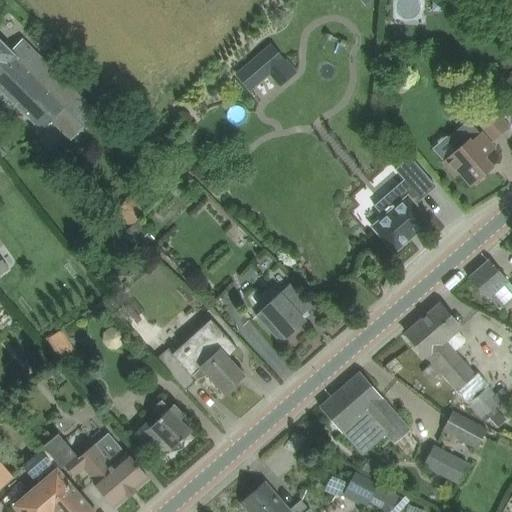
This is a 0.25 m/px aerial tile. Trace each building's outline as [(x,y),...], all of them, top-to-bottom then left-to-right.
[(0,88),(42,130),(64,108),(85,128),(99,114),(66,81),(67,80),(23,37),(10,50),(0,40),(0,88)] [(270,73),(285,61),(272,45),(237,75),(250,90),(270,73)] [(484,157),(495,149),(482,133),(481,134),(469,120),(449,138),(457,147),(459,149),(444,162),(456,176),(461,172),(472,185),(487,172),(485,170),(491,165),(484,157)] [(430,222),(415,204),(412,201),(418,195),(421,198),(436,185),(411,157),(396,170),(408,183),(393,196),(390,193),(374,206),(384,217),(373,227),(395,252),(410,239),(408,238),(414,232),(416,234),(430,222)] [(119,208),(135,223),(147,210),(131,195),(119,208)] [(155,239),(143,226),(133,235),(145,248),(155,239)] [(508,283),(490,260),(469,278),(488,300),(490,299),(502,312),(511,302),(511,292),(506,285),(508,283)] [(305,321),(300,316),(309,307),(290,286),(273,301),(257,317),(281,342),(287,337),(305,321)] [(440,303),(406,333),(433,363),(422,372),(435,386),(443,379),(456,394),(458,392),(468,403),(489,385),(479,373),(476,375),(446,340),(459,329),(440,303)] [(197,380),(207,374),(224,393),(223,393),(224,394),(245,375),(229,357),(238,349),(211,319),(173,354),(169,349),(156,360),(184,391),(197,380)] [(63,329),(48,339),(60,359),(61,359),(64,364),(77,356),(74,351),(75,350),(63,329)] [(396,444),(407,434),(411,430),(374,388),(361,373),(321,407),(362,456),(388,434),(396,444)] [(135,433),(141,439),(155,454),(166,442),(173,450),(193,431),(182,419),(186,416),(175,404),(169,409),(162,402),(153,410),(157,413),(160,417),(150,426),(147,422),(135,433)] [(457,403),(442,431),(476,450),(488,429),(466,417),(469,409),(457,403)] [(507,420),(498,410),(489,417),(499,427),(507,420)] [(149,479),(127,453),(112,465),(94,444),(79,457),(59,433),(43,447),(62,469),(66,466),(75,477),(85,469),(116,507),(149,479)] [(469,464),(434,445),(423,466),(459,484),(469,464)] [(51,462),(41,450),(38,453),(23,466),(33,478),(34,476),(51,462)] [(0,488),(14,476),(0,459),(0,488)] [(369,459),(364,470),(381,479),(387,467),(369,459)] [(69,483),(58,470),(41,484),(15,506),(20,511),(52,511),(45,504),(69,483)] [(331,475),(327,491),(343,494),(346,478),(331,475)] [(360,475),(354,487),(351,493),(388,511),(389,511),(398,496),(360,475)] [(93,511),(69,483),(45,504),(52,511),(93,511)] [(242,501),(251,511),(289,511),(264,483),(242,501)]
